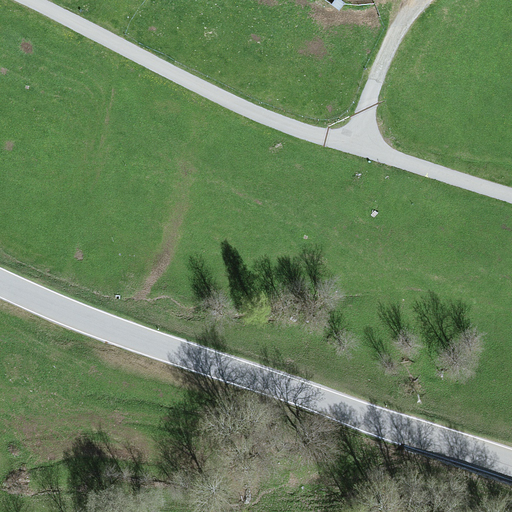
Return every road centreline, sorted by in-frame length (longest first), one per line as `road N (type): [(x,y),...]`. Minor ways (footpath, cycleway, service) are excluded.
road 1 (tertiary): [(511,472),(54,305),(0,278)]
road 2 (track): [(367,151),(382,65),(423,0)]
